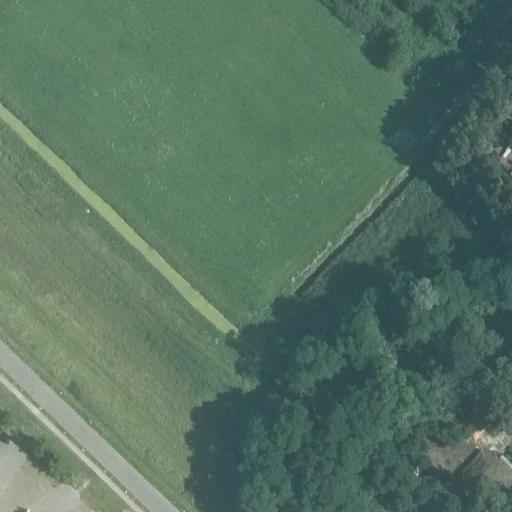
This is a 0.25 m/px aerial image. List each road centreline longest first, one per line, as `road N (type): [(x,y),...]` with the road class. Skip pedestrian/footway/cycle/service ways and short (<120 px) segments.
road 1 (unclassified): [(290,511),(316,443),(362,388),(399,361),(511,322)]
road 2 (unclassified): [(162,511),(0,355)]
